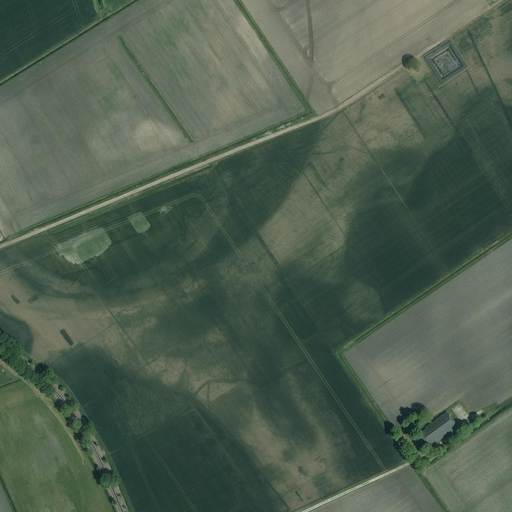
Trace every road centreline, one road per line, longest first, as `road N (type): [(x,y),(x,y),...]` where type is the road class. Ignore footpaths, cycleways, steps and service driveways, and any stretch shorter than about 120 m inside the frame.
road 1 (track): [(0,249),(335,110),(448,35)]
road 2 (tertiary): [(121,511),(66,404),(0,342)]
